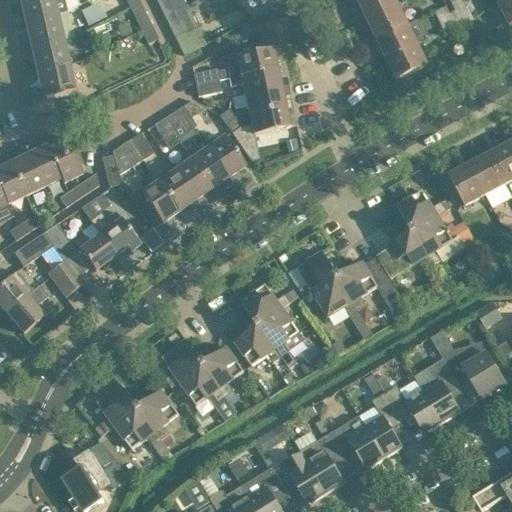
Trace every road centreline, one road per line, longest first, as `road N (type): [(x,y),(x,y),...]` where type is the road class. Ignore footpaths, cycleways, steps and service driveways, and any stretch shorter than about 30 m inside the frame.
road 1 (tertiary): [(37,422),(69,365),(360,161)]
road 2 (tertiary): [(360,161),(511,81)]
road 3 (residential): [(511,437),(391,511)]
road 4 (residential): [(360,161),(305,44)]
